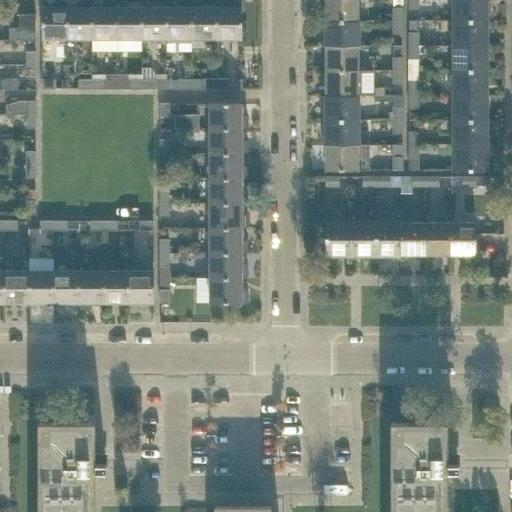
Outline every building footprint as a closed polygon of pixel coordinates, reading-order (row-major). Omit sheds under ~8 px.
[(325,0),(326,20),(358,20),(358,0),(325,0)] [(419,9),(418,0),(409,0),(409,9),(419,9)] [(486,20),(486,0),(454,0),(454,20),(486,20)] [(68,38),(68,6),(42,6),(42,38),(68,38)] [(92,38),(92,6),(68,6),(68,38),(92,38)] [(117,38),(118,6),(92,6),(92,38),(117,38)] [(143,38),(143,6),(118,6),(117,38),(143,38)] [(167,38),(167,6),(143,6),(143,38),(167,38)] [(192,38),(192,6),(167,6),(167,38),(192,38)] [(216,38),(217,6),(192,6),(192,38),(216,38)] [(242,39),(242,6),(217,6),(216,38),(242,39)] [(394,20),(403,20),(403,7),(394,7),(394,20)] [(27,28),(36,28),(36,14),(27,14),(27,28)] [(326,45),(358,45),(358,20),(326,20),(326,45)] [(403,34),(403,20),(394,20),(394,34),(403,34)] [(486,44),(486,20),(454,20),(454,45),(486,44)] [(410,44),(419,44),(419,31),(409,31),(410,44)] [(419,58),(419,44),(410,44),(410,58),(419,58)] [(454,70),(486,70),(486,44),(454,45),(454,70)] [(358,70),(358,45),(326,45),(326,70),(358,70)] [(27,63),(36,63),(36,50),(27,50),(27,63)] [(394,70),(403,70),(403,57),(394,57),(394,70)] [(410,70),(419,70),(419,58),(410,58),(410,70)] [(36,63),(27,63),(27,77),(36,77),(36,63)] [(358,95),(358,70),(326,70),(326,95),(358,95)] [(403,83),(403,70),(394,70),(394,84),(403,83)] [(419,81),(419,70),(410,70),(410,81),(419,81)] [(486,94),(486,70),(454,70),(454,94),(486,94)] [(56,88),(55,79),(43,79),(42,88),(56,88)] [(79,79),(79,88),(92,88),(92,79),(79,79)] [(92,79),(92,88),(106,88),(106,79),(92,79)] [(142,88),(142,79),(128,79),(128,88),(142,88)] [(142,79),(142,88),(157,88),(157,79),(142,79)] [(157,88),(167,88),(167,79),(157,79),(157,88)] [(167,79),(167,88),(178,88),(178,79),(167,79)] [(191,88),(191,79),(178,79),(178,88),(191,88)] [(191,79),(191,88),(205,88),(205,79),(191,79)] [(242,88),(242,79),(228,79),(229,88),(242,88)] [(410,94),(419,94),(419,81),(410,81),(410,94)] [(419,108),(419,94),(410,94),(410,107),(419,108)] [(486,120),(486,94),(454,94),(454,120),(486,120)] [(358,120),(358,95),(326,95),(326,120),(358,120)] [(27,115),(36,115),(36,101),(27,101),(27,115)] [(170,116),(170,103),(160,103),(161,116),(170,116)] [(242,128),(242,103),(210,103),(210,128),(242,128)] [(394,120),(403,120),(403,106),(394,106),(394,120)] [(36,115),(27,115),(27,128),(36,127),(36,115)] [(358,144),(358,120),(326,120),(326,145),(358,144)] [(403,133),(403,120),(394,120),(394,133),(403,133)] [(454,144),(486,144),(486,120),(454,120),(454,144)] [(242,152),(242,128),(210,128),(210,152),(242,152)] [(410,143),(419,143),(419,130),(410,130),(410,143)] [(161,152),(170,152),(170,139),(161,139),(161,152)] [(419,156),(419,143),(410,143),(410,157),(419,156)] [(326,170),(358,170),(358,144),(326,145),(326,170)] [(486,169),(486,144),(454,144),(454,170),(486,169)] [(27,163),(36,163),(36,151),(27,151),(27,163)] [(170,166),(170,152),(161,152),(161,166),(170,166)] [(242,178),(242,152),(210,152),(210,178),(242,178)] [(394,169),(403,169),(403,156),(394,156),(394,169)] [(36,163),(27,163),(27,178),(36,177),(36,163)] [(340,185),(340,176),(326,176),(326,185),(340,185)] [(363,185),(377,185),(377,176),(363,176),(363,185)] [(377,176),(377,185),(389,185),(389,176),(377,176)] [(413,185),(427,185),(427,176),(413,176),(413,185)] [(427,176),(427,185),(439,185),(439,176),(427,176)] [(486,176),(476,176),(463,176),(463,185),(477,185),(486,185),(486,176)] [(242,202),(242,178),(210,178),(210,202),(242,202)] [(161,202),(170,202),(170,190),(161,189),(161,202)] [(27,214),(37,214),(36,200),(27,200),(27,214)] [(170,216),(170,202),(161,202),(161,216),(170,216)] [(242,227),(242,202),(210,202),(210,227),(242,227)] [(5,220),(5,229),(18,230),(18,220),(5,220)] [(41,229),(55,229),(55,220),(41,220),(41,229)] [(55,220),(55,229),(68,229),(68,220),(55,220)] [(103,229),(103,220),(91,220),(91,229),(103,229)] [(103,220),(103,229),(117,229),(117,220),(103,220)] [(155,229),(154,220),(140,220),(140,229),(155,229)] [(401,254),(427,254),(427,221),(401,222),(401,254)] [(427,254),(451,254),(451,221),(427,221),(427,254)] [(451,254),(476,254),(476,221),(451,221),(451,254)] [(326,254),(352,254),(352,222),(326,222),(326,254)] [(352,254),(376,254),(377,222),(352,222),(352,254)] [(376,254),(401,254),(401,222),(377,222),(376,254)] [(242,252),(242,227),(210,227),(210,252),(242,252)] [(161,252),(171,252),(171,239),(161,239),(161,252)] [(171,265),(171,252),(161,252),(161,265),(171,265)] [(242,277),(242,252),(210,252),(210,277),(242,277)] [(104,302),(129,302),(129,269),(103,270),(104,302)] [(129,302),(155,302),(155,269),(129,269),(129,302)] [(5,302),(30,302),(30,270),(5,270),(5,302)] [(30,302),(55,302),(55,270),(30,270),(30,302)] [(55,302),(79,302),(79,270),(55,270),(55,302)] [(79,302),(104,302),(103,270),(79,270),(79,302)] [(210,302),(242,302),(242,277),(210,277),(210,302)] [(170,302),(170,289),(160,289),(160,302),(170,302)] [(94,424),(94,422),(39,422),(39,424),(44,424),(44,511),(89,511),(89,473),(95,473),(95,472),(100,469),(99,466),(98,461),(100,459),(96,456),(95,454),(89,454),(89,423),(94,424)] [(441,424),(447,424),(447,422),(392,423),(391,425),(398,425),(397,511),(441,511),(441,483),(449,482),(447,472),(452,469),(451,466),(451,462),(452,459),(448,456),(448,455),(441,455),(441,424)]
